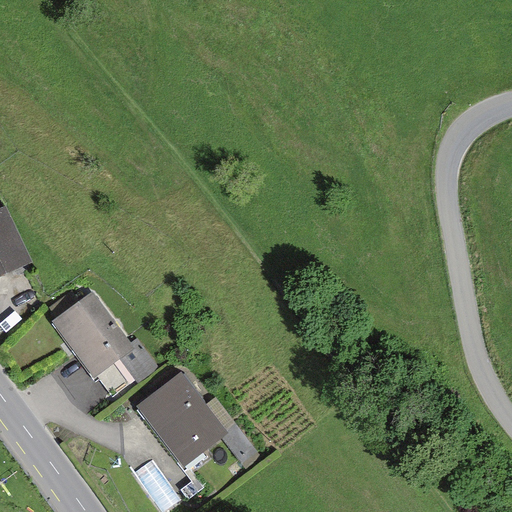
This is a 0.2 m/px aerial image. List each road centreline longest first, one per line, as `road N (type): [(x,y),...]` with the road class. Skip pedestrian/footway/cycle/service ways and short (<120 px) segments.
road 1 (track): [(46,0),(285,295),(401,469),(444,511)]
road 2 (unclassified): [(511,105),(467,127),(451,154),(447,185),(475,349),(511,420)]
road 3 (secondary): [(85,511),(0,392)]
